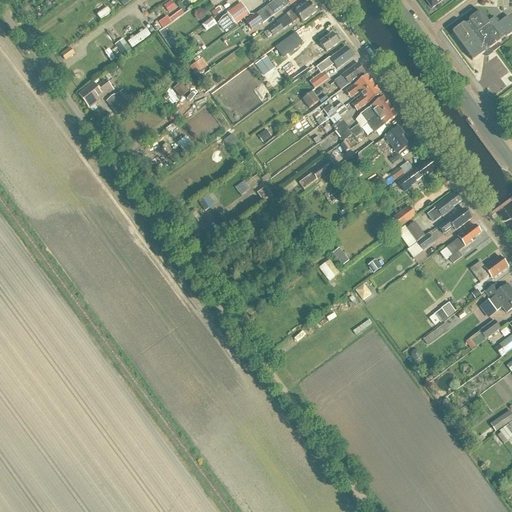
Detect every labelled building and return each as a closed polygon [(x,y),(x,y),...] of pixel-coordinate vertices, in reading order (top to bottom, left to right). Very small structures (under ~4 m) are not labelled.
[(276,0),(267,7),(274,16),(289,5),(290,6),(296,2),(295,1),(296,0),(276,0)] [(424,0),(431,10),(444,0),(424,0)] [(166,15),(173,9),(169,4),(162,9),(164,13),(166,15)] [(235,25),(249,15),(241,4),(227,14),(235,25)] [(267,29),(274,38),(292,24),(299,19),(302,24),(316,13),(309,4),(296,13),(294,10),(286,16),(277,23),(277,22),(267,29)] [(214,16),(221,12),(218,7),(211,12),(214,16)] [(106,8),(96,14),(98,18),(109,13),(106,8)] [(166,15),(168,18),(179,11),(177,8),(166,15)] [(157,18),(164,13),(162,9),(154,14),(157,18)] [(193,12),(197,22),(205,19),(202,9),(193,12)] [(181,10),(168,19),(171,23),(183,14),(181,10)] [(511,22),(509,19),(509,18),(508,18),(507,18),(506,18),(498,25),(494,19),(488,23),(482,14),(481,14),(479,13),(478,14),(469,21),(468,21),(468,22),(468,23),(469,24),(466,26),(465,25),(464,25),(463,25),(453,33),(452,33),(452,34),(452,35),(452,36),(471,61),(471,62),(472,62),(473,62),(474,62),(484,55),(484,54),(485,53),(488,53),(488,54),(489,54),(490,56),(499,49),(500,48),(500,47),(499,46),(498,44),(500,43),(500,42),(501,41),(500,41),(500,40),(505,36),(506,37),(507,37),(508,37),(511,34),(511,22)] [(255,15),(245,23),(252,32),(262,24),(255,15)] [(222,31),(232,24),(226,16),(216,22),(222,31)] [(162,30),(170,24),(166,17),(157,23),(162,30)] [(206,33),(216,26),(211,20),(201,27),(206,33)] [(130,47),(150,36),(146,30),(126,41),(130,47)] [(281,59),(302,44),(294,33),(273,48),(281,59)] [(326,53),(326,54),(339,44),(332,35),(319,44),(317,42),(313,45),(321,57),(326,53)] [(132,53),(123,40),(114,45),(122,57),(127,54),(128,55),(132,53)] [(70,49),(60,55),(65,62),(75,56),(70,49)] [(329,69),(333,65),(337,70),(352,58),(345,49),(325,64),(329,69)] [(316,66),(308,56),(299,62),(307,73),(316,66)] [(266,58),(255,66),(260,73),(271,65),(266,58)] [(189,68),(195,76),(203,70),(197,63),(189,68)] [(341,91),(364,74),(358,65),(334,82),(341,91)] [(324,72),(309,83),(314,90),(329,79),(324,72)] [(206,94),(215,87),(211,81),(206,74),(201,78),(206,85),(201,88),(200,89),(204,95),(206,94)] [(358,93),(360,96),(374,86),(366,77),(353,86),(353,87),(345,93),(350,99),(358,93)] [(89,109),(113,91),(105,81),(97,88),(94,84),(79,95),(89,109)] [(189,92),(181,82),(173,89),(181,98),(189,92)] [(357,113),(368,105),(380,96),(374,86),(360,96),(361,98),(351,106),(357,113)] [(106,102),(118,118),(127,111),(126,109),(134,104),(123,90),(116,96),(115,95),(106,102)] [(312,93),(302,100),(309,109),(319,102),(312,93)] [(367,125),(390,108),(383,99),(360,115),(355,121),(361,129),(367,125)] [(322,111),(328,119),(344,108),(341,104),(334,110),(330,105),(322,111)] [(328,119),(333,126),(340,120),(339,118),(347,112),(344,108),(328,119)] [(397,117),(390,108),(367,125),(374,134),(397,117)] [(326,122),(324,120),(322,118),(316,122),(319,127),(326,122)] [(341,120),(340,120),(333,126),(331,127),(343,142),(352,135),(360,129),(358,126),(350,132),(341,120)] [(408,147),(401,137),(403,135),(398,128),(385,138),(397,155),(408,147)] [(360,129),(352,135),(355,139),(363,133),(360,129)] [(262,144),(269,139),(264,132),(257,137),(262,144)] [(240,147),(232,135),(223,141),(232,153),(240,147)] [(177,142),(181,152),(191,147),(187,137),(177,142)] [(345,143),(340,147),(344,153),(349,149),(345,143)] [(386,157),(392,164),(398,158),(392,152),(386,157)] [(329,161),(311,174),(298,184),(303,191),(334,168),(329,161)] [(413,185),(421,179),(423,181),(436,171),(428,161),(416,171),(415,169),(396,182),(404,193),(414,186),(413,185)] [(155,177),(151,172),(146,165),(140,169),(149,182),(155,178),(155,177)] [(155,177),(160,173),(156,168),(151,172),(155,177)] [(394,182),(404,175),(399,168),(389,175),(390,176),(394,182)] [(380,177),(367,187),(372,194),(384,185),(385,184),(382,179),(380,177)] [(240,196),(249,190),(244,181),(234,188),(240,196)] [(263,203),(272,197),(266,188),(257,195),(263,203)] [(456,195),(453,197),(452,195),(434,208),(435,209),(427,215),(432,222),(440,216),(442,219),(453,210),(452,208),(461,202),(456,195)] [(177,211),(185,205),(182,201),(174,207),(177,211)] [(401,228),(415,217),(408,207),(393,218),(401,228)] [(464,210),(439,229),(444,235),(453,228),(455,232),(471,220),(464,210)] [(414,223),(406,230),(416,243),(425,237),(414,223)] [(481,234),(479,232),(480,232),(477,228),(476,228),(475,226),(468,232),(467,230),(454,240),(456,242),(455,242),(454,242),(439,253),(445,261),(461,250),(460,248),(463,246),(465,248),(472,243),(471,241),(481,234)] [(251,241),(256,237),(249,227),(244,231),(251,241)] [(428,235),(417,244),(423,253),(435,244),(428,235)] [(423,253),(417,244),(407,252),(413,260),(423,253)] [(341,267),(348,262),(338,249),(331,254),(341,267)] [(480,284),(490,277),(492,280),(507,269),(499,258),(485,269),(480,262),(470,270),(480,284)] [(373,275),(381,269),(375,261),(367,267),(373,275)] [(328,283),(334,278),(324,265),(318,270),(328,283)] [(371,295),(363,285),(355,291),(362,301),(371,295)] [(490,300),(486,303),(494,313),(501,308),(506,314),(511,309),(511,294),(511,293),(511,292),(511,290),(508,285),(500,291),(495,285),(485,293),(490,300)] [(475,300),(481,295),(477,291),(471,295),(475,300)] [(440,325),(455,313),(448,304),(441,310),(441,311),(429,320),(434,327),(439,323),(440,325)] [(465,317),(463,313),(462,313),(457,317),(460,321),(465,317)] [(476,348),(500,330),(494,321),(479,332),(479,333),(470,340),(476,348)] [(511,323),(509,326),(511,330),(511,336),(499,346),(503,351),(499,355),(501,358),(511,349),(511,323)] [(448,328),(445,324),(422,340),(425,344),(448,328)] [(417,351),(416,351),(415,351),(414,351),(413,352),(412,352),(412,353),(411,354),(411,355),(411,356),(411,357),(411,358),(412,359),(412,360),(413,360),(414,361),(415,361),(416,361),(417,361),(418,360),(419,360),(419,359),(420,359),(420,358),(421,357),(421,356),(421,355),(420,354),(419,353),(419,352),(418,352),(417,351)] [(441,404),(448,414),(454,410),(447,400),(441,404)] [(495,433),(511,421),(511,414),(510,411),(490,425),(495,433)] [(511,437),(511,422),(505,427),(506,428),(499,433),(500,434),(497,437),(503,444),(511,437)] [(469,441),(475,437),(470,430),(464,435),(469,441)] [(481,443),(478,439),(476,436),(475,437),(469,441),(473,448),(481,443)]
